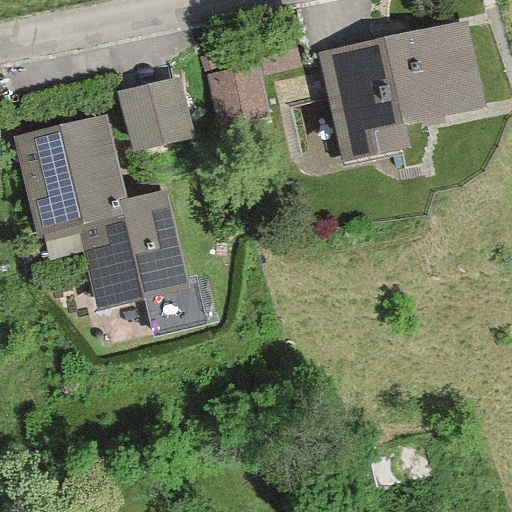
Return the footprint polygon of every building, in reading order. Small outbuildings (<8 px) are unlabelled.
[(473,27),(326,63),(353,171),(427,153),(422,132),(494,114),(473,27)] [(186,83),(129,99),(146,159),(204,143),(186,83)] [(248,90),(217,98),(225,134),(257,126),(248,90)] [(113,122),(20,146),(41,230),(81,220),(134,206),(113,122)] [(172,197),(134,206),(81,220),(104,313),(196,290),(172,197)]
